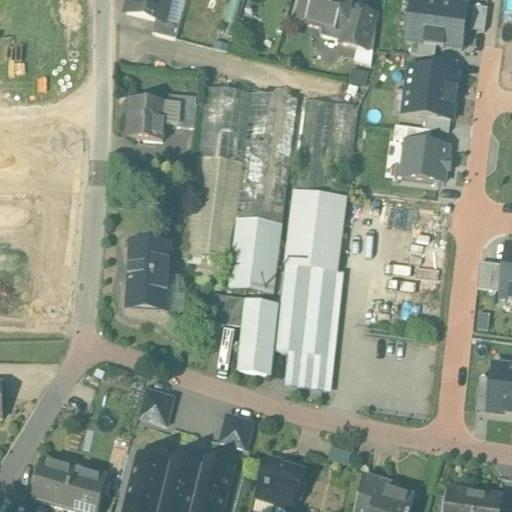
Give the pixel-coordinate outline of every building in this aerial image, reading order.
[(130,0),(127,16),(156,23),(164,25),(164,24),(169,0),(130,0)] [(353,0),(304,0),(298,22),(323,29),(320,39),(340,44),(341,44),(350,11),(353,0)] [(419,0),(412,0),(407,42),(418,43),(417,57),(435,59),(436,46),(464,50),(470,7),(419,0)] [(377,18),(350,11),(341,44),(340,44),(340,45),(367,53),(367,52),(373,54),(378,19),(377,19),(377,18)] [(180,28),(164,24),(164,25),(156,23),(153,37),(176,43),(180,28)] [(458,62),(435,59),(433,68),(410,65),(403,113),(427,116),(425,131),(432,132),(448,134),(450,122),(455,123),(462,75),(456,74),(458,62)] [(352,70),(349,83),(364,86),(367,73),(352,70)] [(210,81),(186,272),(222,276),(246,85),(210,81)] [(299,93),(253,86),(227,290),(273,296),(299,93)] [(179,107),(130,102),(127,140),(162,143),(164,125),(177,126),(179,107)] [(358,109),(306,102),(294,195),(346,202),(358,109)] [(196,109),(179,107),(177,126),(176,128),(193,130),(196,109)] [(430,147),(432,132),(404,128),(398,177),(447,184),(451,150),(430,147)] [(346,202),(294,195),(285,267),(337,274),(346,202)] [(488,268),(485,293),(497,295),(498,288),(511,290),(511,245),(504,244),(500,269),(488,268)] [(169,247),(131,245),(127,307),(165,309),(169,247)] [(337,274),(285,267),(274,348),(287,350),(284,374),(324,379),(337,274)] [(225,298),(213,296),(209,322),(222,324),(225,298)] [(246,301),(225,298),(222,324),(243,327),(246,301)] [(273,305),(246,301),(243,327),(238,367),(268,372),(273,330),(270,330),(273,305)] [(489,380),(477,379),(474,400),(511,404),(511,360),(492,358),(489,380)] [(172,395),(146,387),(138,414),(165,421),(172,395)] [(252,418),(225,410),(218,437),(244,444),(252,418)] [(152,511),(167,459),(137,451),(122,505),(134,508),(133,511),(152,511)] [(167,459),(152,511),(185,511),(199,460),(169,452),(167,459)] [(199,460),(185,511),(217,511),(231,461),(201,453),(199,460)] [(302,464),(264,453),(254,487),(272,492),(292,497),(302,464)] [(72,465),(41,457),(37,472),(36,471),(30,494),(62,503),(72,465)] [(104,473),(72,465),(62,503),(95,511),(101,488),(100,488),(104,473)] [(411,486),(376,476),(377,471),(362,466),(350,507),(369,511),(403,511),(405,508),(406,508),(408,504),(406,503),(411,486)] [(496,511),(500,487),(446,477),(440,511),(496,511)]
